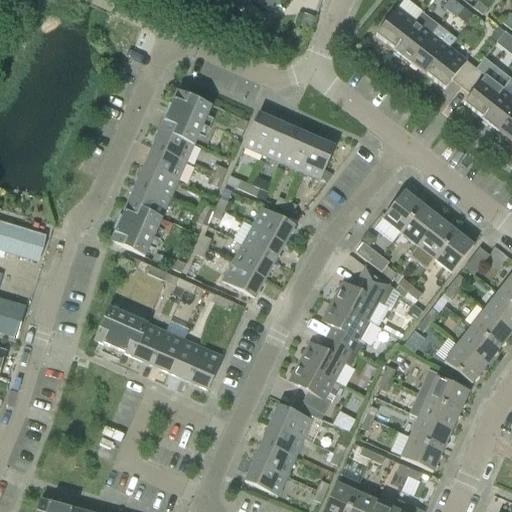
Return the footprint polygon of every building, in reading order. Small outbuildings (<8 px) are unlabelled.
[(249,0),(267,13),(277,0),(249,0)] [(392,52),(421,15),(422,14),(404,0),(375,38),(392,52)] [(442,10),(449,15),(456,5),(450,0),(442,10)] [(482,17),(487,11),(477,3),(472,10),(482,17)] [(455,20),(462,10),(456,5),(449,15),(455,20)] [(304,15),(299,27),(309,31),(314,19),(304,15)] [(409,65),(431,37),(438,29),(421,15),(392,52),(409,65)] [(508,30),(511,25),(511,24),(511,18),(509,16),(501,25),(508,30)] [(498,29),(490,38),(496,44),(504,34),(498,29)] [(496,44),(495,45),(508,55),(511,50),(511,41),(506,37),(504,34),(496,44)] [(409,65),(426,78),(448,50),(431,37),(409,65)] [(461,90),(475,71),(448,50),(426,78),(444,92),(451,82),(461,90)] [(462,106),(480,120),(502,92),(510,82),(483,62),(475,71),(461,90),(470,97),(462,106)] [(497,133),(511,114),(511,99),(502,92),(480,120),(497,133)] [(177,93),(160,131),(193,146),(210,108),(177,93)] [(511,114),(497,133),(511,145),(511,114)] [(243,149),(262,158),(277,124),(257,116),(243,149)] [(247,124),(239,121),(235,130),(243,134),(247,124)] [(262,158),(281,166),(296,132),(277,124),(262,158)] [(185,165),(193,146),(160,131),(152,150),(185,165)] [(315,140),(296,132),(281,166),(300,174),(315,140)] [(334,149),(315,140),(300,174),(319,183),(334,149)] [(143,169),(177,184),(185,165),(152,150),(143,169)] [(214,178),(222,181),(226,172),(218,168),(214,178)] [(169,202),(177,184),(143,169),(135,187),(169,202)] [(222,181),(214,178),(210,187),(218,191),(222,181)] [(246,195),(249,187),(229,178),(226,186),(236,191),(246,195)] [(127,206),(160,221),(169,202),(135,187),(127,206)] [(255,199),(259,191),(249,187),(246,195),(255,199)] [(399,235),(421,207),(403,193),(381,221),(399,235)] [(274,207),(283,212),(287,204),(277,199),(274,207)] [(215,210),(223,214),(227,204),(219,201),(215,210)] [(296,208),(287,204),(283,212),(293,216),(296,208)] [(202,205),(197,215),(206,219),(210,209),(202,205)] [(144,259),(160,221),(127,206),(110,244),(144,259)] [(416,249),(438,221),(421,207),(399,235),(416,249)] [(223,214),(215,210),(211,220),(219,223),(223,214)] [(251,229),(284,247),(294,228),(286,224),(262,211),(251,229)] [(206,219),(197,215),(193,224),(201,228),(206,219)] [(288,219),(286,224),(294,228),(297,223),(288,219)] [(0,220),(0,251),(39,264),(48,237),(0,220)] [(426,271),(433,262),(455,234),(438,221),(416,249),(409,257),(426,271)] [(274,265),(284,247),(251,229),(244,225),(235,243),(242,247),(274,265)] [(366,234),(360,242),(368,248),(374,240),(366,234)] [(451,276),(473,248),(455,234),(433,262),(451,276)] [(199,248),(207,251),(211,242),(203,238),(199,248)] [(355,255),(374,270),(382,261),(363,245),(355,255)] [(232,265),(264,283),(274,265),(242,247),(232,265)] [(207,251),(199,248),(195,257),(203,260),(207,251)] [(479,250),(464,270),(474,277),(489,258),(479,250)] [(129,259),(126,267),(136,271),(139,263),(129,259)] [(382,261),(374,270),(380,275),(388,265),(382,261)] [(180,275),(184,266),(176,262),(172,272),(180,275)] [(254,301),(264,283),(232,265),(222,284),(254,301)] [(165,284),(168,276),(149,268),(146,276),(165,284)] [(343,285),(332,304),(367,323),(373,327),(377,329),(387,310),(383,308),(393,291),(365,269),(353,290),(343,285)] [(457,293),(464,283),(457,278),(450,288),(457,293)] [(511,307),(511,278),(497,296),(511,307)] [(183,292),(187,284),(177,280),(174,288),(183,292)] [(397,288),(407,295),(412,289),(402,282),(397,288)] [(196,289),(187,284),(183,292),(192,297),(196,289)] [(174,288),(171,296),(180,300),(183,292),(174,288)] [(457,293),(450,288),(443,297),(449,302),(457,293)] [(421,297),(412,289),(407,295),(416,303),(421,297)] [(511,334),(511,307),(497,296),(484,313),(511,334)] [(211,305),(220,309),(224,301),(215,297),(211,305)] [(233,305),(224,301),(220,309),(230,313),(233,305)] [(340,334),(334,345),(357,357),(373,327),(367,323),(332,304),(321,324),(340,334)] [(415,323),(422,314),(413,307),(406,316),(415,323)] [(93,343),(131,360),(146,326),(108,310),(93,343)] [(431,327),(438,318),(431,313),(424,322),(431,327)] [(511,335),(511,334),(484,313),(471,331),(499,352),(511,335)] [(431,327),(424,322),(417,332),(423,337),(431,327)] [(131,360),(150,368),(165,334),(146,326),(131,360)] [(458,348),(486,369),(499,352),(471,331),(458,348)] [(169,376),(184,343),(165,334),(150,368),(169,376)] [(169,376),(187,385),(202,351),(184,343),(169,376)] [(309,345),(299,364),(334,384),(344,365),(350,369),(357,357),(334,345),(329,355),(309,345)] [(473,387),(486,369),(458,348),(444,366),(473,387)] [(222,359),(202,351),(187,385),(207,393),(222,359)] [(301,405),(323,418),(334,399),(327,395),(334,384),(299,364),(288,384),(307,394),(301,405)] [(387,370),(382,381),(389,384),(394,373),(387,370)] [(428,372),(417,396),(459,414),(468,394),(437,380),(438,377),(428,372)] [(384,395),(389,384),(382,381),(377,391),(384,395)] [(408,416),(418,420),(450,434),(459,414),(417,396),(408,416)] [(301,405),(298,412),(321,422),(323,418),(301,405)] [(269,427),(302,442),(311,422),(278,408),(269,427)] [(369,409),(364,420),(372,423),(377,412),(369,409)] [(367,434),(372,423),(364,420),(360,431),(367,434)] [(418,420),(409,440),(441,454),(450,434),(418,420)] [(294,461),(302,442),(269,427),(261,446),(294,461)] [(432,475),(441,454),(409,440),(400,460),(432,475)] [(286,479),(294,461),(261,446),(252,464),(286,479)] [(333,455),(341,459),(345,450),(337,446),(333,455)] [(358,457),(369,462),(373,455),(362,450),(358,457)] [(341,459),(333,455),(329,465),(337,468),(341,459)] [(380,467),(384,460),(373,455),(369,462),(380,467)] [(286,479),(252,464),(244,484),(277,499),(286,479)] [(396,474),(407,479),(410,471),(399,467),(396,474)] [(410,471),(407,479),(418,484),(421,476),(410,471)] [(347,511),(355,495),(359,485),(339,477),(323,511),(347,511)] [(320,483),(316,493),(324,496),(328,487),(320,483)] [(324,496),(316,493),(312,502),(320,506),(324,496)] [(347,511),(369,511),(374,503),(355,495),(347,511)] [(75,511),(39,502),(36,511),(75,511)] [(415,511),(416,511),(397,502),(392,511),(391,511),(415,511)] [(391,511),(392,511),(374,503),(369,511),(391,511)]
